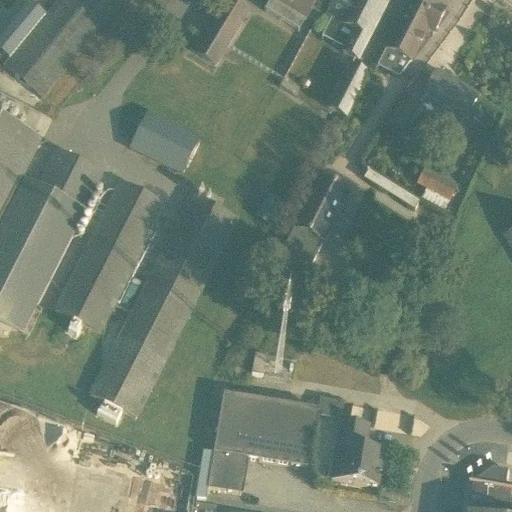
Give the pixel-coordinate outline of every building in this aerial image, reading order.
[(59,0),(56,4),(44,18),(8,62),(2,69),(40,101),(122,0),(59,0)] [(273,0),(265,14),(282,23),(290,8),(307,18),(318,0),(273,0)] [(357,63),(385,8),(380,5),(383,1),(381,0),(355,0),(352,7),(339,0),(336,0),(327,18),(342,26),(341,28),(357,36),(354,42),(350,39),(342,55),(357,63)] [(412,0),(385,53),(410,66),(427,33),(433,36),(444,14),(438,11),(439,8),(433,5),(433,0),(412,0)] [(209,16),(216,20),(195,55),(214,67),(247,12),(228,1),(222,11),(215,7),(209,16)] [(347,122),(370,77),(349,66),(325,112),(347,122)] [(437,75),(425,96),(465,120),(478,99),(437,75)] [(407,93),(388,125),(401,133),(421,101),(407,93)] [(180,177),(198,140),(148,115),(129,151),(180,177)] [(0,221),(19,183),(39,145),(0,124),(0,221)] [(37,189),(82,212),(101,176),(55,153),(37,189)] [(421,200),(445,212),(457,189),(424,171),(415,187),(425,192),(421,200)] [(386,196),(391,188),(367,174),(362,181),(386,196)] [(293,233),(288,242),(287,242),(265,284),(283,294),(305,253),(316,259),(322,246),(323,247),(350,195),(318,179),(291,232),(293,233)] [(19,183),(0,221),(0,323),(22,335),(83,216),(19,183)] [(119,185),(113,198),(54,313),(99,335),(164,208),(119,185)] [(283,207),(267,197),(254,219),(269,229),(283,207)] [(406,198),(402,205),(414,212),(418,205),(406,198)] [(134,421),(236,222),(191,199),(90,398),(134,421)] [(262,379),(266,359),(254,357),(251,377),(262,379)] [(317,418),(318,413),(224,397),(208,492),(241,497),(243,485),(240,485),(244,461),(308,472),(317,418)] [(318,413),(317,418),(340,422),(343,404),(320,400),(318,413)] [(348,452),(342,485),(376,491),(380,469),(374,469),(377,455),(364,453),(368,430),(341,425),(337,450),(348,452)] [(511,511),(511,506),(504,505),(509,474),(494,472),(474,486),(470,485),(470,487),(474,487),(471,501),(482,503),(480,511),(511,511)]
